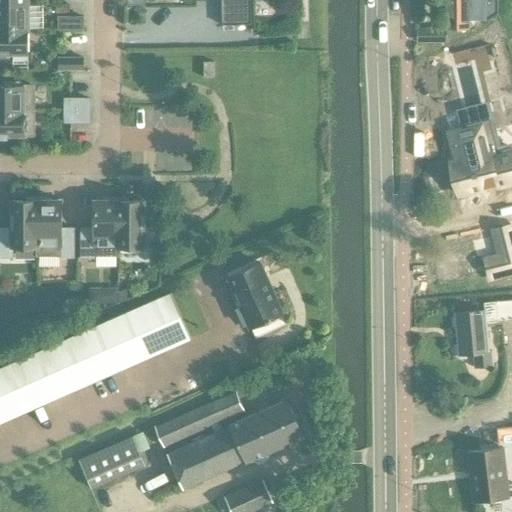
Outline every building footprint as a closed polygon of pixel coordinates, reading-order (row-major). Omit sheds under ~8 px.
[(484,0),(444,0),(441,3),(441,10),(445,13),(445,28),(445,36),(446,36),(457,36),(457,29),(468,29),(468,19),(485,19),(484,0)] [(28,4),(0,4),(0,28),(28,29),(28,4)] [(59,17),(59,29),(83,29),(83,17),(59,17)] [(28,29),(0,28),(0,56),(13,57),(13,54),(28,54),(28,29)] [(446,40),(446,36),(445,36),(445,28),(418,29),(418,41),(446,40)] [(59,58),(59,70),(83,70),(83,58),(59,58)] [(0,110),(34,110),(34,85),(19,85),(19,82),(4,82),(4,85),(0,85),(0,110)] [(65,99),(65,110),(89,110),(89,99),(65,99)] [(34,135),(34,110),(0,110),(0,138),(7,139),(7,135),(34,135)] [(89,110),(65,110),(65,122),(89,122),(89,110)] [(464,130),(444,135),(458,194),(494,185),(495,186),(511,182),(511,154),(510,146),(496,149),(489,118),(463,125),(464,130)] [(36,201),(36,248),(36,255),(61,255),(61,257),(73,257),(74,228),(61,228),(62,201),(51,201),(51,198),(36,198),(36,201)] [(120,248),(120,201),(119,201),(119,198),(104,198),(104,201),(94,201),(94,228),(82,228),(82,257),(94,257),(94,255),(120,255),(120,248)] [(36,248),(36,201),(12,201),(12,228),(0,227),(0,256),(12,257),(12,247),(36,248)] [(120,201),(120,248),(143,248),(143,257),(155,257),(155,228),(143,228),(143,201),(120,201)] [(511,226),(511,225),(493,229),(500,256),(493,258),(498,276),(511,272),(511,226)] [(267,277),(260,263),(228,277),(250,328),(266,320),(267,322),(271,320),(271,319),(279,315),(263,279),(267,277)] [(171,293),(0,367),(0,422),(191,339),(171,293)] [(511,299),(483,302),(483,309),(454,312),(458,354),(472,353),(474,366),(492,364),(491,349),(487,350),(485,322),(511,318),(511,299)] [(286,399),(277,403),(229,424),(227,419),(244,411),(235,391),(155,427),(164,446),(217,423),(220,430),(167,454),(183,489),(246,461),(247,463),(251,461),(259,462),(266,459),(269,453),(303,438),(286,399)] [(92,489),(145,466),(132,436),(79,459),(92,489)] [(508,498),(502,447),(466,451),(472,502),(508,498)] [(231,511),(250,511),(271,503),(261,480),(224,497),(231,511)]
